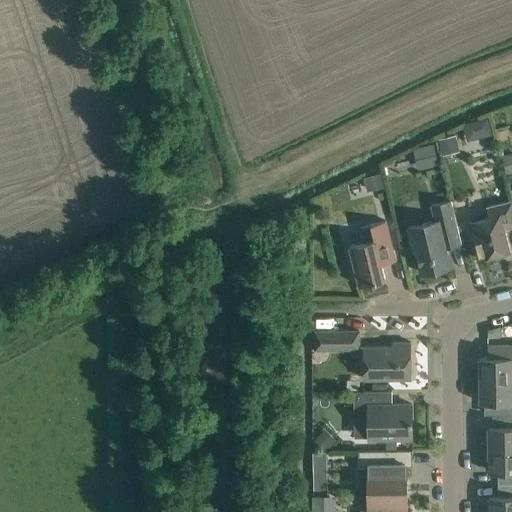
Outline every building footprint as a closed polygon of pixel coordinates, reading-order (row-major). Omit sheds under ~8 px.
[(468,137),(493,134),(491,118),(466,121),(468,137)] [(456,134),(438,139),(442,155),(460,150),(456,134)] [(436,142),(416,146),(419,167),(439,163),(436,142)] [(511,172),(511,153),(502,156),(506,174),(511,172)] [(382,172),(363,177),(367,191),(385,187),(382,172)] [(461,243),(451,200),(430,204),(434,220),(408,226),(414,251),(416,250),(422,273),(452,266),(448,246),(461,243)] [(469,222),(473,240),(478,260),(510,252),(505,230),(511,227),(511,200),(486,207),(489,217),(469,222)] [(349,246),(359,286),(385,280),(380,256),(393,252),(386,221),(360,227),(364,242),(349,246)] [(315,331),(315,349),(359,349),(359,331),(315,331)] [(363,347),(364,379),(411,378),(411,342),(392,343),(392,347),(363,347)] [(479,364),(480,380),(511,379),(511,344),(487,345),(488,357),(483,357),(483,358),(480,364),(479,364)] [(511,379),(480,380),(480,396),(481,396),(483,402),(483,403),(506,402),(506,415),(509,415),(511,414),(511,379)] [(368,415),(368,439),(412,438),(412,404),(392,404),(392,390),(354,391),(354,415),(368,415)] [(488,433),(488,449),(511,448),(511,414),(509,415),(509,426),(492,427),(492,428),(489,433),(488,433)] [(396,442),(385,443),(385,451),(392,450),(396,450),(396,442)] [(499,472),(499,484),(511,484),(511,448),(488,449),(489,465),(490,466),(492,471),(492,472),(499,472)] [(314,450),(315,489),(329,488),(328,450),(314,450)] [(368,466),(368,489),(407,489),(407,466),(413,466),(412,450),(396,450),(392,450),(385,451),(359,451),(360,467),(368,466)] [(489,503),(489,511),(511,511),(511,484),(499,484),(499,496),(493,496),(493,497),(490,503),(489,503)] [(360,511),(413,511),(407,511),(407,489),(368,489),(368,511),(360,511)]
